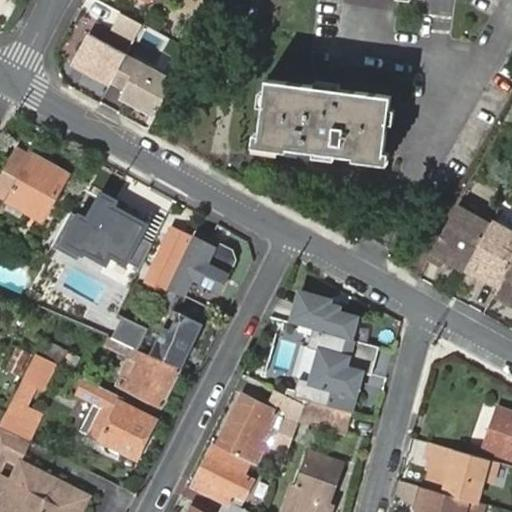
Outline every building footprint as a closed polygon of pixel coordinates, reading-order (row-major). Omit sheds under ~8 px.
[(114,31),(137,42),(147,24),(123,13),(114,31)] [(127,54),(92,35),(78,59),(75,66),(84,71),(111,86),(111,84),(117,84),(132,55),(127,54)] [(267,78),(259,138),(288,142),(288,147),(308,150),(354,156),(354,151),(384,155),(392,96),(285,81),(267,78)] [(30,204),(47,213),(50,209),(51,206),(66,179),(54,172),(57,167),(34,154),(32,158),(18,150),(0,182),(0,193),(5,196),(8,198),(9,199),(27,209),(30,204)] [(80,236),(74,246),(96,258),(101,248),(116,256),(140,214),(120,202),(119,203),(103,195),(80,236)] [(490,225),(458,207),(434,250),(432,254),(448,263),(448,262),(451,258),(455,260),(453,264),(464,270),(490,225)] [(207,208),(203,216),(216,223),(220,215),(207,208)] [(203,216),(149,329),(139,349),(183,367),(204,324),(172,309),(176,303),(178,297),(201,252),(206,243),(216,223),(203,216)] [(511,232),(492,221),(490,225),(464,270),(467,272),(481,280),(481,278),(484,274),(488,277),(486,281),(497,288),(511,261),(511,232)] [(147,280),(166,289),(191,237),(172,228),(147,280)] [(432,254),(429,260),(445,268),(448,263),(432,254)] [(511,261),(497,288),(494,295),(511,304),(511,261)] [(121,312),(139,277),(116,266),(98,301),(121,312)] [(334,297),(299,287),(289,321),(355,339),(362,314),(343,308),(344,303),(333,300),(334,297)] [(139,349),(149,329),(120,315),(107,308),(96,331),(109,336),(138,349),(139,349)] [(96,331),(90,328),(86,336),(105,345),(109,336),(96,331)] [(137,352),(138,349),(109,336),(105,345),(134,356),(141,361),(131,381),(123,378),(119,384),(163,406),(182,370),(137,352)] [(45,340),(37,353),(64,367),(71,353),(45,340)] [(353,354),(318,344),(308,383),(359,397),(367,368),(350,364),(353,354)] [(17,347),(7,368),(19,374),(29,354),(17,347)] [(64,367),(37,353),(1,425),(12,431),(19,417),(32,425),(37,414),(24,407),(35,384),(42,387),(49,375),(60,381),(66,368),(64,367)] [(359,397),(332,390),(308,383),(300,376),(293,398),(305,404),(312,401),(319,403),(328,405),(353,412),(356,413),(359,397)] [(121,401),(124,397),(86,378),(82,386),(78,393),(94,401),(80,430),(90,434),(101,439),(137,458),(157,419),(121,401)] [(293,398),(282,393),(276,405),(290,412),(287,419),(284,418),(273,446),(287,451),(292,439),(298,424),(299,420),(305,404),(293,398)] [(217,445),(250,461),(255,464),(274,427),(272,427),(279,412),(243,394),(217,445)] [(347,434),(353,412),(328,405),(319,403),(312,401),(305,404),(299,420),(312,424),(347,434)] [(511,412),(499,408),(484,447),(511,457),(511,412)] [(18,462),(19,460),(28,443),(0,428),(0,467),(6,456),(18,462)] [(496,475),(500,461),(433,442),(428,457),(436,459),(428,488),(479,501),(486,473),(496,475)] [(247,511),(239,508),(246,494),(236,489),(250,461),(217,445),(216,444),(210,457),(208,456),(199,476),(200,477),(195,487),(225,502),(220,511),(247,511)] [(332,473),(336,460),(310,451),(298,486),(293,484),(283,511),(332,511),(334,506),(330,504),(340,476),(332,473)] [(0,511),(9,494),(3,491),(0,497),(0,511),(81,511),(90,495),(19,460),(18,462),(16,466),(9,480),(15,483),(23,468),(81,498),(73,511),(0,511)] [(344,463),(336,460),(332,473),(340,476),(344,463)] [(0,489),(3,491),(9,494),(0,511),(73,511),(81,498),(23,468),(15,483),(9,480),(0,475),(0,489)] [(254,479),(244,474),(236,489),(246,494),(254,479)] [(486,511),(488,504),(479,501),(428,488),(426,488),(419,511),(486,511)]
